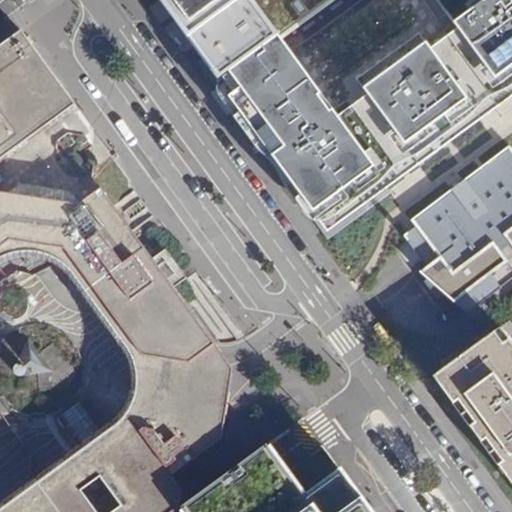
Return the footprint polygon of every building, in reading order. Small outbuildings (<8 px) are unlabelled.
[(325,230),(511,92),(511,0),(156,0),(244,119),(257,137),(325,230)] [(28,28),(21,33),(77,108),(82,103),(28,28)] [(77,108),(21,33),(0,47),(0,95),(1,95),(30,101),(50,127),(41,135),(81,190),(82,190),(96,180),(55,124),(77,108)] [(0,250),(11,243),(82,190),(81,190),(41,135),(50,127),(30,101),(1,95),(0,95),(0,250)] [(511,148),(510,146),(414,219),(418,223),(444,257),(429,269),(423,273),(428,280),(426,282),(438,298),(444,293),(454,306),(511,262),(503,251),(511,246),(511,247),(511,148)] [(418,223),(403,234),(406,238),(429,269),(444,257),(418,223)] [(511,342),(501,327),(432,377),(511,484),(511,342)] [(27,340),(18,358),(31,376),(51,372),(27,340)] [(363,511),(317,448),(228,511),(363,511)]
